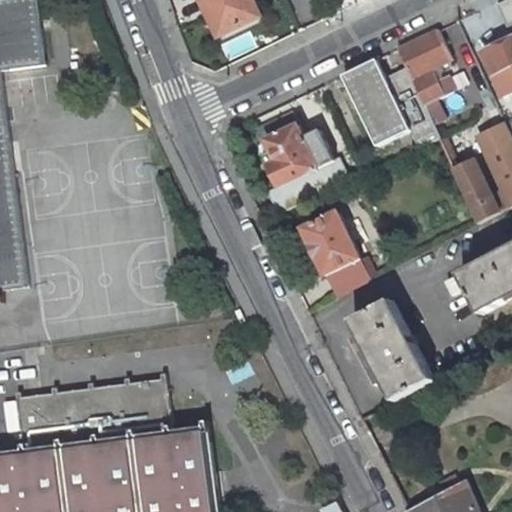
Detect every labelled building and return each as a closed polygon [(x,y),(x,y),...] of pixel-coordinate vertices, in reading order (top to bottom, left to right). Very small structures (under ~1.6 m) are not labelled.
[(0,0),(0,304),(6,304),(4,291),(31,288),(3,71),(49,65),(40,0),(0,0)] [(202,0),(220,37),(263,17),(254,0),(202,0)] [(511,0),(506,0),(498,4),(509,28),(511,26),(511,0)] [(400,50),(418,88),(427,106),(439,100),(456,92),(449,76),(439,81),(434,70),(455,60),(441,30),(400,50)] [(511,40),(483,54),(504,98),(511,94),(511,40)] [(377,64),(340,81),(374,149),(409,135),(377,64)] [(119,66),(101,69),(105,93),(122,91),(119,66)] [(418,88),(397,98),(411,128),(432,117),(427,106),(418,88)] [(448,118),(439,100),(427,106),(432,117),(436,124),(448,118)] [(265,143),(263,144),(284,188),(338,162),(323,131),(308,138),(296,112),(258,130),(265,143)] [(511,132),(509,126),(482,138),(507,190),(511,201),(511,132)] [(479,160),(457,170),(481,224),(511,209),(511,201),(507,190),(495,196),(479,160)] [(341,213),(297,232),(319,284),(362,261),(363,259),(341,213)] [(470,289),(484,316),(511,300),(511,249),(449,283),(455,296),(470,289)] [(439,381),(395,300),(347,327),(389,407),(439,381)] [(26,452),(0,455),(0,511),(223,511),(213,428),(176,433),(170,381),(145,384),(148,406),(136,407),(135,398),(57,408),(58,417),(47,419),(44,398),(20,401),(26,452)] [(145,384),(44,398),(47,419),(58,417),(57,408),(135,398),(136,407),(148,406),(145,384)] [(482,511),(469,481),(411,511),(482,511)]
